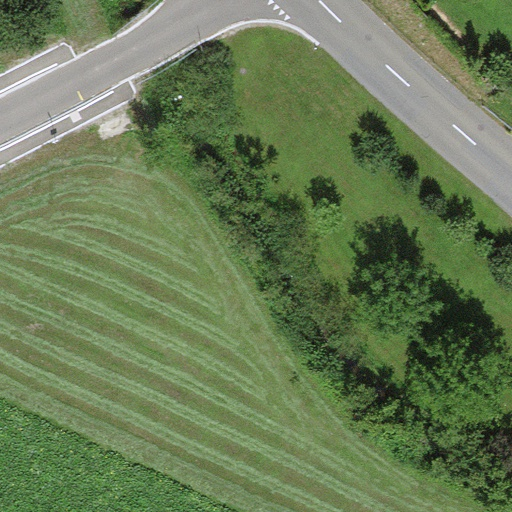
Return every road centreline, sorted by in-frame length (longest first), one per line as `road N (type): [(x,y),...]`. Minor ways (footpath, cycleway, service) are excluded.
road 1 (tertiary): [(511,176),(319,0)]
road 2 (unclassified): [(0,122),(221,0)]
